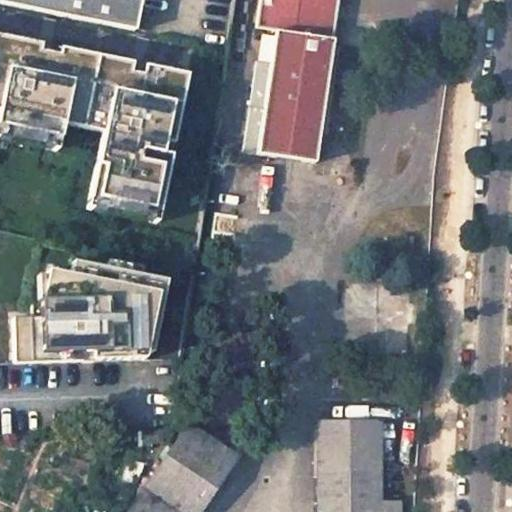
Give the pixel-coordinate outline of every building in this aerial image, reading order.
[(0,0),(135,27),(137,17),(140,0),(0,0)] [(258,0),(254,29),(275,32),(274,39),(271,63),(258,62),(256,61),(243,153),(258,155),(314,163),(338,0),(258,0)] [(0,124),(60,136),(63,122),(65,110),(105,118),(103,130),(90,195),(161,208),(188,71),(144,62),(142,72),(131,69),(133,60),(59,45),(58,52),(40,49),(41,42),(0,33),(0,124)] [(261,37),(258,62),(271,63),(274,39),(261,37)] [(41,42),(40,49),(58,52),(59,45),(41,42)] [(144,62),(133,60),(131,69),(142,72),(144,62)] [(105,118),(65,110),(63,122),(103,130),(105,118)] [(60,136),(0,124),(0,137),(58,148),(60,136)] [(161,208),(90,195),(88,206),(159,220),(161,208)] [(191,276),(0,236),(0,256),(50,267),(47,292),(101,303),(90,373),(178,373),(191,276)] [(406,406),(395,406),(395,428),(406,427),(406,406)] [(320,425),(319,511),(397,511),(397,504),(375,504),(374,425),(320,425)] [(168,463),(132,511),(202,511),(232,472),(185,438),(168,463)]
